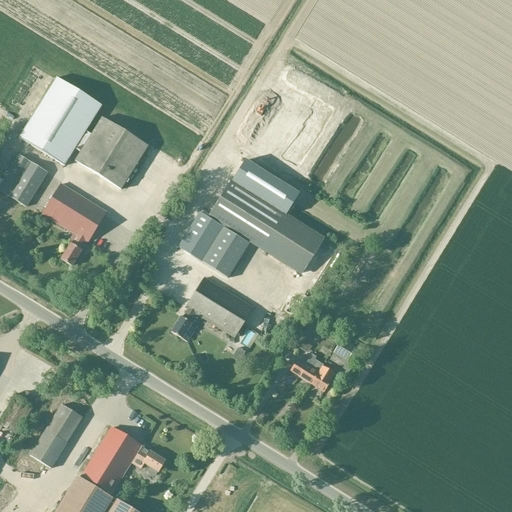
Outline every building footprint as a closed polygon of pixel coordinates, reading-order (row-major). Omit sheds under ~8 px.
[(74,150),(80,154),(90,136),(85,133),(100,107),(55,79),(18,139),(63,167),(74,150)] [(80,154),(74,162),(120,191),(147,147),(101,119),(90,136),(80,154)] [(0,193),(25,209),(47,174),(18,156),(0,185),(0,193)] [(199,214),(177,248),(227,280),(250,242),(301,274),(322,242),(284,218),(298,196),(244,162),(207,220),(199,214)] [(87,244),(105,214),(60,186),(41,216),(76,237),(71,246),(69,245),(60,260),(71,267),(81,252),(79,251),(84,242),(87,244)] [(180,318),(170,333),(186,343),(196,328),(189,324),(194,315),(233,339),(252,309),(203,279),(185,309),(187,310),(182,319),(180,318)] [(307,329),(300,340),(305,343),(311,332),(307,329)] [(332,354),(346,362),(354,349),(340,341),(332,354)] [(310,385),(322,366),(314,361),(315,358),(311,356),(307,362),(308,362),(305,368),(296,362),(290,373),(301,380),(310,385)] [(321,368),(323,366),(322,366),(310,385),(324,393),(330,383),(329,382),(333,375),(321,368)] [(0,427),(15,437),(33,408),(15,397),(0,420),(0,427)] [(61,406),(29,457),(50,470),(81,419),(61,406)] [(149,453),(140,448),(140,447),(111,429),(79,480),(78,479),(57,511),(100,511),(109,498),(130,464),(140,470),(143,464),(149,468),(147,472),(147,474),(152,477),(154,477),(157,473),(164,462),(149,453)] [(116,502),(109,498),(100,511),(134,511),(116,501),(116,502)]
